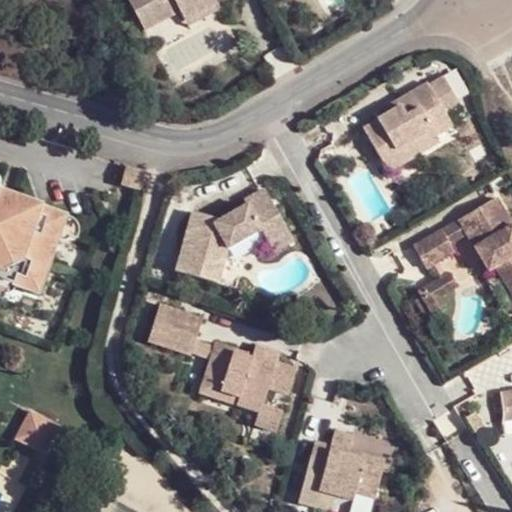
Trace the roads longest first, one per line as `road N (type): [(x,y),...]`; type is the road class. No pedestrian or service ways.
road 1 (residential): [(267,112),(380,305),(418,400)]
road 2 (residential): [(267,112),(186,145),(0,97)]
road 3 (residential): [(445,0),(267,112)]
